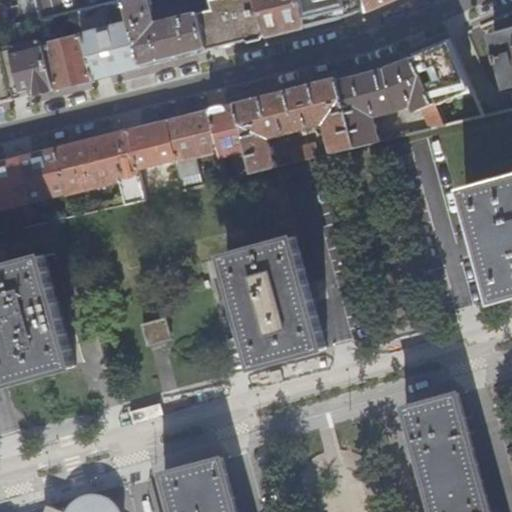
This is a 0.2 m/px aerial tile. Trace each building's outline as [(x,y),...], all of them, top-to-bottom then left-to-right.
[(40,20),(36,0),(18,0),(24,24),(36,21),(40,20)] [(90,65),(94,78),(143,66),(132,22),(112,27),(109,15),(129,10),(126,0),(125,0),(77,12),(83,34),(90,65)] [(143,66),(207,49),(199,13),(165,21),(164,19),(153,22),(151,12),(153,11),(150,0),(126,0),(129,10),(132,22),(143,66)] [(207,49),(267,34),(258,0),(195,0),(199,13),(207,49)] [(258,0),(267,34),(307,24),(301,0),(258,0)] [(301,0),(307,24),(321,21),(315,0),(301,0)] [(342,16),(367,10),(364,0),(338,0),(339,1),(342,16)] [(364,0),(367,10),(374,8),(392,0),(364,0)] [(511,31),(496,36),(500,53),(497,55),(499,63),(503,62),(511,94),(511,31)] [(42,44),(52,89),(94,78),(90,65),(83,34),(42,44)] [(0,36),(0,42),(13,99),(52,89),(42,44),(41,42),(6,51),(2,36),(0,36)] [(436,101),(416,54),(386,68),(342,78),(359,147),(382,141),(376,116),(391,112),(400,110),(415,102),(419,112),(423,110),(432,129),(447,125),(436,101)] [(359,147),(342,78),(240,103),(257,172),(279,166),(272,138),(329,123),(337,152),(359,147)] [(485,115),(469,79),(452,86),(455,92),(436,101),(447,125),(485,115)] [(257,172),(240,103),(212,110),(222,151),(224,157),(239,153),(244,175),(257,172)] [(222,151),(212,110),(181,118),(170,121),(186,186),(206,181),(200,156),(222,151)] [(186,186),(170,121),(131,131),(147,199),(164,196),(187,190),(186,186)] [(128,204),(147,199),(131,131),(49,151),(0,163),(0,208),(68,192),(69,195),(115,183),(114,180),(122,178),(128,204)] [(313,158),(318,157),(315,144),(294,149),(297,162),(313,158)] [(498,301),(511,296),(511,176),(467,189),(494,286),(498,301)] [(308,353),(328,347),(315,298),(311,284),(298,235),(227,255),(259,367),(308,353)] [(55,288),(45,254),(12,263),(0,266),(0,361),(6,384),(76,365),(55,288)] [(311,284),(315,298),(323,295),(319,282),(311,284)] [(172,339),(166,317),(144,324),(149,345),(172,339)] [(467,418),(460,393),(407,408),(430,496),(441,495),(456,494),(487,491),(471,432),(467,418)] [(474,417),(467,418),(471,432),(477,430),(474,417)] [(238,511),(235,499),(224,458),(197,466),(164,474),(174,511),(238,511)] [(492,511),(487,491),(456,494),(458,511),(492,511)] [(441,495),(430,496),(434,511),(458,511),(456,494),(441,495)] [(121,511),(119,508),(111,500),(101,496),(93,496),(84,499),(77,502),(71,510),(69,511),(59,511),(50,507),(48,511),(121,511)] [(243,497),(235,499),(238,511),(243,511),(247,511),(243,497)]
